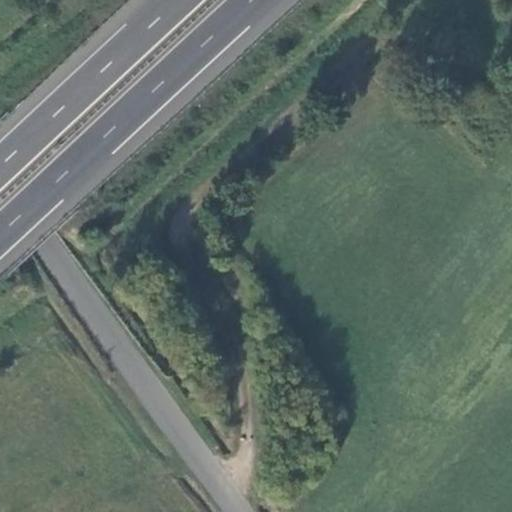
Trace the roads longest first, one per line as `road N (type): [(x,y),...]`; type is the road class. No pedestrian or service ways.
road 1 (unclassified): [(235,511),(0,180)]
road 2 (trunk): [(0,233),(252,0)]
road 3 (trunk): [(181,0),(0,167)]
